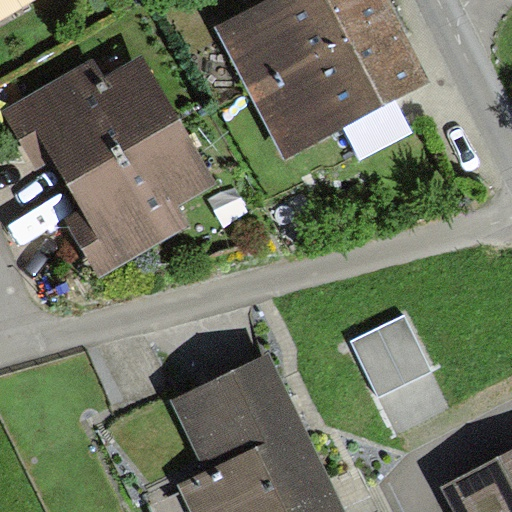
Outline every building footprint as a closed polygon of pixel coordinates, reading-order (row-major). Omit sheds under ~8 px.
[(378,0),(289,0),(219,35),(285,166),(427,95),(378,0)] [(176,214),(216,190),(142,63),(106,84),(93,61),(0,115),(0,117),(35,177),(54,166),(86,220),(71,229),(99,276),(183,226),(176,214)] [(407,318),(353,344),(394,431),(449,405),(407,318)] [(179,491),(189,511),(340,511),(270,364),(172,410),(205,479),(179,491)] [(511,511),(511,456),(441,494),(450,511),(511,511)]
